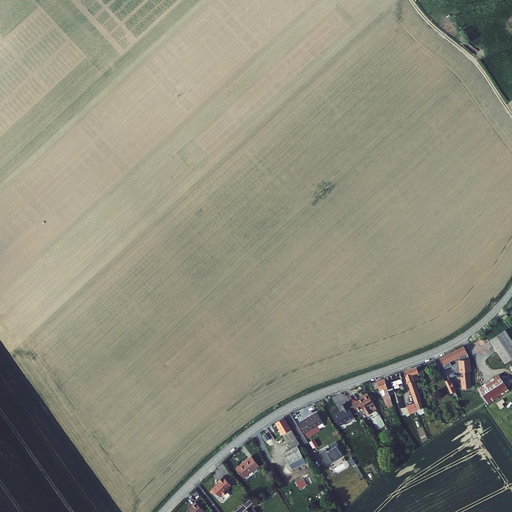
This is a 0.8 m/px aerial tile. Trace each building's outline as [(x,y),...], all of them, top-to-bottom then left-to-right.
[(511,339),(506,330),(490,341),(505,365),(511,360),(511,339)] [(442,357),(447,369),(455,366),(452,360),(460,356),(470,351),(467,345),(442,357)] [(460,356),(461,361),(472,359),(470,351),(460,356)] [(466,389),(466,392),(473,391),(471,372),(474,372),(472,359),(461,361),(464,389),(466,389)] [(407,371),(418,403),(421,412),(426,410),(414,374),(423,371),(421,366),(407,371)] [(405,378),(403,373),(387,378),(387,379),(388,381),(390,388),(390,389),(391,390),(396,389),(395,386),(405,382),(404,378),(405,378)] [(480,389),(487,399),(509,386),(503,375),(480,389)] [(388,381),(387,379),(380,381),(380,382),(375,384),(377,390),(382,388),(382,390),(383,390),(388,406),(389,406),(390,409),(395,408),(392,396),(392,395),(391,390),(390,389),(390,388),(388,381)] [(447,381),(453,395),(458,393),(455,387),(452,379),(447,381)] [(378,409),(369,394),(365,396),(366,397),(358,402),(357,401),(353,403),(358,411),(361,417),(366,415),(367,417),(376,411),(375,411),(378,409)] [(350,407),(347,402),(342,405),(344,410),(335,416),(340,426),(350,420),(351,421),(356,418),(355,416),(350,407)] [(412,414),(421,412),(418,403),(409,406),(412,414)] [(358,411),(354,405),(350,407),(355,416),(359,414),(358,411)] [(304,424),(309,434),(327,423),(322,413),(309,421),(309,422),(304,424)] [(387,426),(381,415),(374,418),(381,429),(387,426)] [(286,450),(289,456),(305,446),(288,419),(280,424),(293,445),(286,450)] [(266,442),(269,448),(277,443),(273,437),(267,441),(266,442)] [(340,448),(338,444),(331,449),(333,452),(329,454),(328,452),(322,456),(326,463),(325,464),(328,469),(335,465),(334,463),(338,460),(339,462),(344,459),(338,449),(340,448)] [(289,459),(297,473),(313,463),(305,449),(289,459)] [(241,470),(248,479),(264,467),(257,458),(247,465),(247,466),(241,470)] [(230,490),(235,486),(226,476),(221,482),(222,483),(220,485),(216,489),(223,497),(225,495),(227,496),(232,492),(230,490)] [(308,480),(301,484),(304,490),(311,486),(308,480)] [(189,511),(206,511),(199,503),(194,507),(196,508),(192,511),(191,511),(189,511)]
